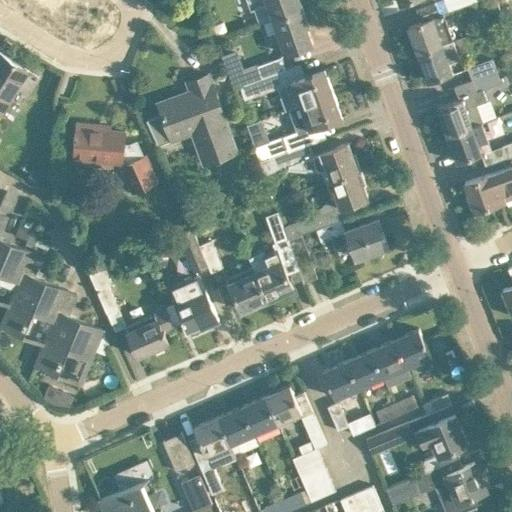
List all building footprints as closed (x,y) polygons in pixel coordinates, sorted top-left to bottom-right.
[(254,8),(259,23),(272,18),(302,7),(299,0),(246,0),(248,3),(255,0),(265,0),(267,4),(254,8)] [(420,21),(408,26),(418,52),(452,40),(442,11),(472,0),(435,0),(441,14),(420,21)] [(307,26),(309,25),(302,7),(272,18),(284,52),(313,42),(307,26)] [(6,39),(1,47),(8,51),(13,44),(6,39)] [(428,79),(451,71),(448,61),(459,57),(452,40),(418,52),(428,79)] [(0,113),(28,70),(0,51),(0,113)] [(257,63),(261,76),(262,77),(287,67),(282,54),(257,63)] [(492,58),(468,67),(472,78),(496,70),(492,58)] [(276,85),(284,110),(301,104),(333,92),(325,67),(291,80),(287,67),(262,77),(266,89),(276,85)] [(437,106),(447,134),(481,120),(481,121),(483,120),(477,103),(487,99),(483,88),(500,82),(496,70),(472,78),(455,85),(460,98),(437,106)] [(162,113),(147,119),(159,145),(193,133),(204,162),(235,150),(224,119),(226,119),(212,82),(208,73),(187,80),(191,90),(158,102),(162,113)] [(297,133),(342,116),(333,92),(301,104),(304,113),(292,119),(297,133)] [(486,164),(511,154),(511,140),(491,148),(481,121),(481,120),(447,134),(457,161),(481,152),(486,164)] [(119,164),(131,191),(157,180),(145,152),(144,153),(136,137),(127,142),(129,128),(78,124),(75,156),(75,163),(113,166),(114,159),(119,160),(120,163),(119,164)] [(254,145),(260,160),(289,149),(283,134),(254,145)] [(304,157),(308,169),(318,165),(324,181),(358,168),(348,141),(304,157)] [(265,174),(294,164),(289,149),(260,160),(265,174)] [(475,210),(511,196),(511,164),(489,172),(464,181),(475,210)] [(284,213),(279,215),(288,237),(301,232),(316,227),(341,218),(340,217),(340,218),(336,207),(368,196),(358,168),(324,181),(329,194),(317,209),(318,212),(287,223),(284,213)] [(253,265),(253,266),(267,298),(293,286),(283,263),(295,257),(288,237),(279,215),(278,210),(266,214),(275,240),(272,241),(273,245),(249,256),(253,265)] [(0,271),(19,280),(32,250),(0,236),(0,230),(6,215),(0,212),(0,271)] [(185,212),(170,219),(175,231),(191,223),(185,212)] [(344,229),(341,218),(316,227),(321,239),(331,235),(335,246),(350,240),(356,256),(388,245),(378,216),(344,229)] [(194,271),(207,265),(208,264),(199,243),(200,243),(191,223),(175,231),(194,271)] [(288,237),(295,257),(304,281),(317,276),(301,232),(288,237)] [(210,271),(223,266),(210,238),(200,243),(199,243),(208,264),(207,265),(210,271)] [(33,274),(41,254),(32,250),(19,280),(1,324),(19,332),(22,325),(25,326),(27,321),(25,320),(30,309),(54,319),(66,288),(33,274)] [(112,281),(104,263),(88,270),(107,311),(118,307),(107,283),(112,281)] [(227,277),(241,309),(267,298),(253,266),(227,277)] [(174,299),(165,303),(168,311),(171,317),(181,313),(185,321),(188,328),(201,322),(202,326),(219,319),(211,300),(199,274),(185,280),(169,287),(174,299)] [(511,283),(503,288),(511,310),(511,283)] [(107,349),(110,343),(101,327),(67,313),(76,292),(66,288),(54,319),(36,363),(54,371),(57,364),(59,365),(62,359),(59,358),(64,347),(89,357),(94,344),(107,349)] [(126,325),(131,336),(139,354),(168,341),(164,331),(165,330),(165,328),(174,324),(171,317),(168,311),(157,316),(155,312),(126,325)] [(431,354),(419,327),(395,337),(407,365),(431,354)] [(407,365),(395,337),(371,348),(383,375),(407,365)] [(383,375),(371,348),(347,358),(359,386),(383,375)] [(335,396),(353,388),(359,386),(347,358),(323,369),(335,396)] [(302,452),(317,446),(326,442),(304,390),(295,394),(290,383),(265,394),(278,422),(301,412),(312,437),(298,443),(302,452)] [(47,384),(42,397),(54,402),(71,403),(74,395),(47,384)] [(427,413),(452,403),(447,392),(423,402),(427,413)] [(265,394),(242,404),(254,432),(278,422),(265,394)] [(412,394),(394,401),(399,412),(416,404),(412,394)] [(328,405),(338,429),(349,424),(339,400),(328,405)] [(375,409),(379,420),(399,412),(394,401),(375,409)] [(219,414),(227,433),(231,442),(254,432),(242,404),(219,414)] [(422,442),(432,439),(437,453),(422,459),(421,462),(421,466),(423,471),(442,463),(459,456),(456,447),(467,442),(455,413),(417,429),(422,442)] [(212,492),(223,487),(214,466),(237,456),(231,442),(227,433),(219,414),(194,425),(198,435),(189,439),(212,492)] [(413,433),(408,421),(366,438),(372,452),(390,444),(398,442),(397,439),(413,433)] [(195,462),(181,431),(163,439),(176,470),(195,462)] [(302,452),(293,457),(297,467),(322,456),(317,446),(302,452)] [(302,478),(327,467),(322,456),(297,467),(302,478)] [(162,511),(161,509),(155,511),(142,481),(155,475),(148,459),(131,466),(138,481),(99,498),(104,510),(101,511),(109,511),(112,511),(162,511)] [(442,463),(423,471),(413,475),(419,491),(435,485),(446,511),(462,511),(476,506),(479,505),(474,494),(486,489),(474,461),(446,472),(442,463)] [(306,489),(331,478),(327,467),(302,478),(306,489)] [(195,509),(212,502),(199,474),(183,482),(195,509)] [(331,478),(306,489),(311,499),(336,489),(331,478)] [(373,484),(362,488),(372,511),(373,511),(383,508),(373,484)] [(372,511),(362,488),(351,493),(359,511),(372,511)] [(261,506),(263,511),(281,511),(306,501),(301,489),(261,506)] [(359,511),(351,493),(340,497),(343,503),(346,511),(359,511)]
